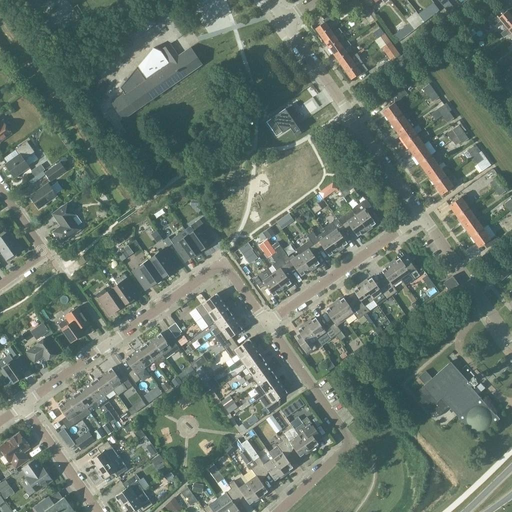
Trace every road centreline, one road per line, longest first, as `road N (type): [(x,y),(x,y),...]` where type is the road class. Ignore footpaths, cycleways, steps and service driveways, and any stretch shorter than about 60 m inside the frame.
road 1 (residential): [(278,511),(351,443),(266,323)]
road 2 (residential): [(22,405),(223,262)]
road 3 (residential): [(420,214),(285,20)]
road 4 (residential): [(266,323),(420,214)]
road 5 (residential): [(511,342),(420,214)]
road 6 (residential): [(0,284),(45,252),(0,189)]
road 7 (residential): [(22,405),(98,511)]
